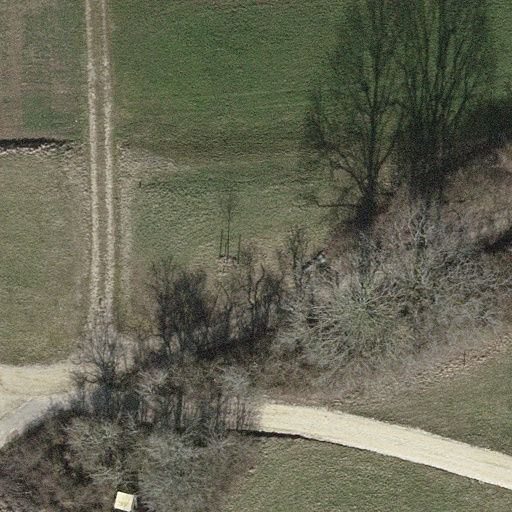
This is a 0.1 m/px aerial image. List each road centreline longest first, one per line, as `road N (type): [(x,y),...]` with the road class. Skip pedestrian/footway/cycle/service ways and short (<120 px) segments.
road 1 (track): [(0,375),(394,437),(511,477)]
road 2 (track): [(90,0),(95,346),(53,388),(0,423)]
